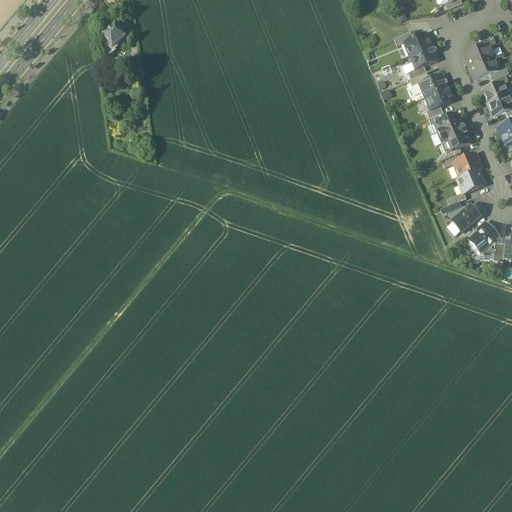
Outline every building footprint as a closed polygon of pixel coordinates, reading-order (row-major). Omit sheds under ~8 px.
[(460,1),(450,6),(450,4),(444,7),(447,13),(462,7),(460,1)] [(115,27),(102,38),(108,45),(113,50),(115,52),(118,49),(117,47),(126,40),(115,27)] [(397,49),(404,46),(412,42),(409,35),(394,42),(397,49)] [(426,36),(412,42),(404,46),(410,59),(433,50),(431,47),(430,47),(429,45),(429,44),(426,36)] [(476,46),(479,52),(489,48),(496,45),(493,39),(476,46)] [(113,50),(108,45),(102,50),(109,58),(116,53),(115,52),(113,50)] [(489,50),(489,48),(479,52),(464,58),(470,71),(494,61),(491,54),(492,51),(489,50)] [(410,59),(415,73),(424,69),(438,64),(435,56),(433,56),(432,54),(433,53),(434,52),(433,50),(410,59)] [(475,84),(490,78),(499,74),(494,61),(470,71),(475,84)] [(408,76),(415,73),(412,66),(404,69),(407,76),(408,76)] [(408,76),(411,82),(426,76),(424,69),(415,73),(408,76)] [(490,78),(492,83),(505,78),(509,76),(506,71),(499,74),(490,78)] [(429,83),(426,76),(411,82),(410,83),(412,89),(419,87),(429,83)] [(441,77),(429,83),(419,87),(425,101),(426,100),(448,91),(447,88),(448,87),(447,85),(445,85),(441,77)] [(483,98),(487,107),(508,99),(507,94),(509,93),(504,87),(503,86),(508,84),(505,78),(492,83),(494,89),(485,93),(483,98)] [(426,100),(431,113),(440,109),(453,104),(448,91),(426,100)] [(508,120),(511,119),(511,118),(511,101),(510,102),(508,99),(487,107),(491,116),(496,118),(505,115),(508,120)] [(426,115),(429,122),(443,116),(440,109),(431,113),(426,115)] [(431,129),(435,127),(446,122),(443,116),(429,122),(428,123),(431,129)] [(459,117),(446,122),(435,127),(438,135),(437,136),(442,147),(443,147),(447,156),(458,152),(471,146),(459,117)] [(511,118),(511,119),(511,120),(511,125),(497,132),(504,149),(511,145),(511,118)] [(443,157),(445,163),(458,158),(460,157),(458,152),(447,156),(443,157)] [(460,164),(458,158),(445,163),(442,165),(444,171),(454,167),(453,167),(460,164)] [(476,158),(460,164),(453,167),(454,167),(460,181),(479,173),(482,172),(476,158)] [(457,182),(462,196),(463,197),(464,197),(485,188),(479,173),(460,181),(457,182)] [(447,203),(450,209),(459,205),(466,202),(464,197),(463,197),(462,196),(447,203)] [(462,211),(459,205),(450,209),(444,212),(447,218),(448,217),(453,223),(461,217),(458,213),(462,211)] [(470,209),(461,217),(453,223),(452,225),(461,236),(480,220),(470,209)] [(481,257),(494,258),(495,247),(497,247),(497,245),(496,244),(500,241),(489,229),(469,245),(480,258),(481,257)] [(511,241),(506,240),(505,248),(503,263),(511,263),(511,262),(511,241)] [(505,248),(497,247),(495,247),(494,258),(493,265),(503,266),(503,263),(505,248)]
